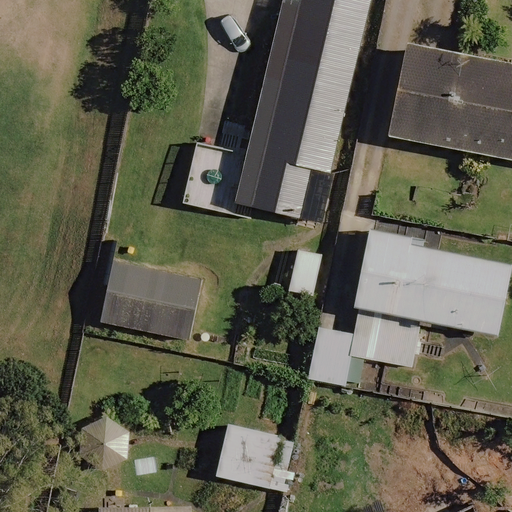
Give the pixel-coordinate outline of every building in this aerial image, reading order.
[(284,0),(240,194),(305,209),(317,158),(336,162),(373,0),(284,0)] [(511,51),(418,32),(400,121),(511,144),(511,51)] [(229,212),(241,159),(198,149),(186,202),(229,212)] [(511,283),(511,256),(377,227),(362,293),(426,307),(503,324),(511,283)] [(328,260),(300,253),(291,293),(318,300),(328,260)] [(205,273),(120,254),(106,314),(191,334),(205,273)] [(426,307),(362,293),(350,349),(414,363),(426,307)] [(137,447),(99,416),(72,450),(109,481),(137,447)] [(297,443),(232,426),(219,478),(285,494),(297,443)] [(193,511),(193,501),(119,504),(119,511),(193,511)]
